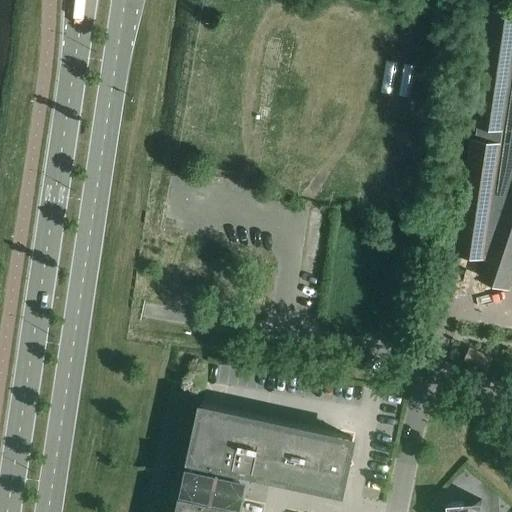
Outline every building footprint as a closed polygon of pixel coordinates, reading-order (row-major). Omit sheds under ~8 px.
[(511,16),(491,14),(474,123),(477,124),(474,142),(472,142),(456,252),(487,257),(480,277),(507,286),(511,272),(511,16)] [(197,69),(195,88),(218,90),(220,71),(197,69)] [(462,360),(485,371),(491,358),(468,348),(462,360)] [(190,490),(187,499),(182,498),(178,511),(233,511),(234,510),(227,508),(230,493),(231,493),(233,493),(234,493),(235,492),(236,491),(236,490),(237,489),(237,487),(236,486),(236,485),(235,484),(234,483),(233,483),(236,468),(274,476),(341,490),(346,469),(351,465),(348,460),(352,438),(202,406),(191,458),(196,459),(194,469),(188,468),(184,488),(190,490)] [(446,511),(482,511),(482,501),(446,504),(446,511)]
